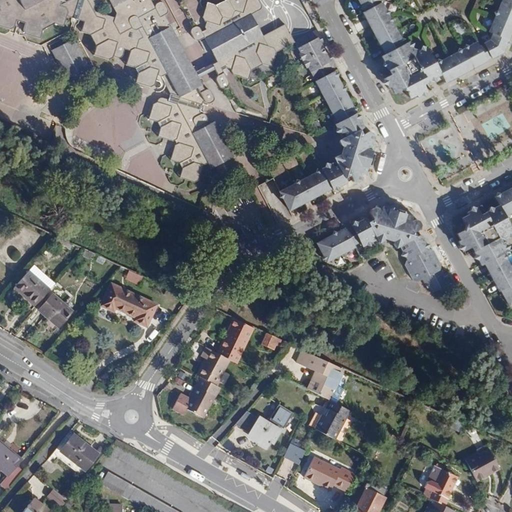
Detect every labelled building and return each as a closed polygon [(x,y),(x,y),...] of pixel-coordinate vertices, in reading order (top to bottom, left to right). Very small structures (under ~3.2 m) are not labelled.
[(182,169),(181,173),(180,177),(195,183),(198,181),(202,167),(204,165),(207,163),(211,170),(215,167),(221,179),(236,171),(230,160),(235,157),(229,147),(215,121),(207,125),(206,123),(208,119),(206,115),(202,114),(200,111),(202,104),(204,102),(206,103),(207,103),(209,103),(211,103),(213,100),(213,98),(210,91),(208,90),(205,90),(202,84),(203,83),(204,81),(203,79),(201,78),(199,79),(198,78),(196,73),(195,72),(197,71),(198,69),(197,66),(194,66),(192,66),(165,15),(167,13),(167,10),(163,2),(158,3),(157,4),(155,6),(152,0),(0,0),(0,25),(11,29),(15,27),(17,20),(25,23),(23,29),(26,33),(40,38),(44,28),(53,23),(64,26),(67,16),(84,22),(81,31),(90,34),(97,47),(94,55),(108,59),(109,57),(117,59),(120,59),(122,56),(124,48),(130,51),(126,65),(135,67),(138,75),(136,82),(150,87),(154,85),(157,75),(161,76),(170,94),(168,100),(159,98),(158,102),(154,104),(149,119),(158,122),(161,128),(158,137),(172,142),(175,141),(177,145),(175,146),(171,160),(179,163),(182,169)] [(257,39),(263,36),(251,15),(258,11),(260,10),(260,9),(261,8),(261,6),(259,2),(257,0),(225,0),(216,5),(208,3),(203,17),(205,21),(206,22),(204,27),(205,28),(206,30),(202,32),(200,28),(197,26),(194,27),(191,30),(191,33),(195,40),(196,40),(198,41),(199,41),(204,38),(217,63),(213,65),(215,70),(218,75),(216,78),(216,80),(219,86),(221,88),(225,88),(231,100),(236,97),(221,69),(225,66),(226,68),(231,70),(233,75),(248,79),(251,70),(261,65),(271,67),(275,53),(262,49),(257,39)] [(391,76),(384,79),(389,89),(393,87),(396,93),(405,89),(409,98),(415,95),(417,98),(426,93),(423,85),(441,76),(444,83),(453,78),(458,76),(466,72),(472,68),(481,64),(486,61),(479,47),(477,43),(449,58),(441,62),(437,60),(433,61),(425,46),(419,50),(414,49),(411,42),(407,44),(406,40),(401,40),(397,31),(393,23),(394,20),(391,20),(390,17),(389,16),(390,13),(387,13),(380,0),(358,0),(365,12),(364,13),(367,20),(371,27),(374,32),(381,48),(385,55),(382,57),(386,65),(390,73),(391,76)] [(484,45),(491,58),(503,52),(504,50),(508,41),(511,34),(511,31),(511,0),(503,0),(502,4),(498,13),(495,14),(497,17),(496,19),(495,21),(492,21),(494,24),(490,34),(491,34),(490,37),(491,41),(484,45)] [(285,26),(263,36),(257,39),(262,49),(275,53),(295,43),(285,26)] [(328,58),(327,55),(322,46),(320,42),(319,39),(322,37),(319,31),(295,43),(300,54),(299,56),(302,58),(301,61),(304,62),(310,72),(315,74),(316,77),(337,66),(334,59),(330,61),(328,58)] [(75,38),(51,51),(69,84),(93,71),(75,38)] [(484,45),(479,47),(486,61),(491,58),(484,45)] [(335,126),(357,114),(352,105),(346,94),(339,80),(334,72),(316,81),(337,122),(334,124),(335,126)] [(88,114),(79,114),(79,137),(87,137),(88,114)] [(357,114),(335,126),(346,146),(347,146),(369,153),(372,152),(374,146),(373,143),(354,136),(351,136),(359,131),(356,126),(361,123),(359,120),(357,114)] [(366,172),(363,174),(366,175),(372,156),(376,144),(374,141),(375,139),(374,136),(372,132),(366,133),(364,129),(361,123),(356,126),(359,131),(351,136),(354,136),(373,143),(374,146),(372,152),(369,153),(347,146),(347,148),(344,157),(366,163),(368,166),(366,172)] [(366,163),(344,157),(322,168),(323,171),(332,188),(333,190),(337,188),(343,185),(340,179),(345,177),(341,167),(361,173),(363,174),(366,172),(368,166),(366,163)] [(340,179),(343,185),(350,182),(352,181),(353,182),(356,184),(363,180),(362,179),(362,177),(361,173),(341,167),(345,177),(340,179)] [(322,193),(332,188),(323,171),(317,169),(315,174),(301,181),(297,179),(294,185),(281,192),(290,210),(302,204),(312,199),(322,193)] [(457,240),(463,251),(471,247),(471,248),(480,265),(485,263),(487,267),(489,270),(488,274),(492,277),(491,281),(495,283),(496,285),(499,291),(502,290),(501,294),(505,296),(511,307),(511,305),(511,271),(510,268),(505,259),(507,255),(506,251),(509,250),(505,243),(506,240),(507,236),(511,234),(511,229),(506,217),(509,216),(510,212),(511,210),(511,188),(510,190),(503,193),(495,197),(499,205),(482,213),(478,206),(467,212),(469,215),(463,218),(467,227),(459,231),(462,238),(457,240)] [(391,213),(392,213),(393,211),(382,208),(381,213),(379,209),(374,207),(372,209),(370,214),(370,216),(368,217),(364,219),(362,220),(365,226),(370,223),(375,233),(383,209),(392,211),(391,213)] [(365,226),(362,220),(358,222),(351,226),(352,229),(347,232),(346,230),(341,232),(332,237),(325,240),(318,244),(327,262),(336,258),(339,259),(340,256),(341,255),(344,254),(346,255),(347,252),(355,248),(354,246),(360,243),(363,248),(386,236),(392,213),(391,213),(392,211),(383,209),(375,233),(370,223),(365,226)] [(392,213),(386,236),(391,238),(392,238),(398,222),(399,222),(401,223),(403,217),(407,215),(402,213),(393,211),(392,213)] [(414,220),(415,220),(415,218),(407,215),(403,217),(401,223),(399,222),(398,222),(392,238),(394,239),(395,239),(399,247),(406,261),(427,251),(428,249),(425,244),(423,240),(418,242),(415,237),(407,241),(414,220)] [(418,242),(423,240),(421,236),(420,233),(422,227),(420,224),(419,221),(415,220),(414,220),(407,241),(415,237),(418,242)] [(395,248),(399,247),(395,239),(394,239),(392,238),(391,238),(390,243),(393,244),(395,248)] [(96,254),(85,249),(81,257),(88,260),(89,258),(94,260),(96,254)] [(423,281),(440,270),(442,266),(440,262),(434,251),(431,251),(427,251),(406,261),(404,265),(413,281),(418,283),(423,281)] [(12,289),(33,307),(53,284),(32,266),(12,289)] [(142,276),(129,270),(124,280),(138,287),(142,276)] [(445,271),(440,270),(423,281),(428,291),(434,294),(448,287),(450,281),(448,276),(445,271)] [(145,328),(155,306),(110,285),(100,307),(112,313),(114,309),(133,318),(132,322),(145,328)] [(51,295),(37,310),(56,327),(70,312),(51,295)] [(254,328),(233,318),(216,353),(230,360),(236,364),(254,328)] [(279,339),(266,333),(261,344),(273,350),(276,346),(279,339)] [(279,339),(276,346),(282,349),(286,343),(279,339)] [(200,377),(195,386),(215,396),(215,397),(220,388),(216,386),(230,360),(216,353),(205,347),(200,356),(205,358),(196,375),(200,377)] [(291,360),(296,363),(302,350),(297,348),(291,360)] [(315,371),(307,389),(330,401),(336,404),(343,388),(336,385),(344,370),(326,361),(302,350),(296,363),(315,371)] [(193,394),(188,402),(185,408),(203,418),(215,396),(195,386),(194,385),(190,392),(193,394)] [(330,401),(325,411),(328,413),(325,419),(321,417),(315,429),(316,430),(335,440),(351,411),(336,404),(330,401)] [(264,421),(258,418),(249,433),(258,439),(256,442),(266,448),(271,439),(275,441),(280,431),(279,430),(281,427),(284,429),(294,413),(278,404),(268,419),(266,418),(264,421)] [(458,422),(454,420),(450,428),(459,432),(463,424),(458,422)] [(387,430),(380,427),(376,433),(383,437),(387,430)] [(387,430),(383,437),(390,441),(394,434),(387,430)] [(60,452),(84,471),(98,454),(73,435),(60,452)] [(299,442),(292,438),(282,457),(290,461),(297,448),(299,442)] [(0,469),(8,476),(20,461),(0,443),(0,469)] [(127,449),(116,443),(109,455),(208,511),(238,511),(205,493),(127,449)] [(478,454),(488,448),(486,444),(475,450),(477,452),(478,454)] [(304,452),(297,448),(290,461),(298,465),(304,452)] [(464,460),(475,480),(498,467),(488,448),(478,454),(477,452),(464,459),(464,460)] [(84,471),(60,452),(56,457),(80,476),(84,471)] [(333,484),(345,491),(354,474),(341,468),(340,469),(313,456),(303,477),(330,490),(333,484)] [(357,468),(361,458),(357,456),(352,465),(357,468)] [(427,489),(424,496),(435,501),(444,506),(451,493),(456,487),(453,485),(458,477),(434,465),(429,476),(430,480),(428,481),(424,488),(427,489)] [(177,511),(108,472),(101,485),(123,498),(148,511),(177,511)] [(27,484),(40,492),(45,483),(32,476),(27,484)] [(356,511),(377,511),(385,497),(366,488),(354,511),(356,511)] [(61,496),(66,501),(72,493),(67,489),(61,496)] [(61,496),(53,490),(48,497),(61,508),(67,501),(66,501),(61,496)] [(34,499),(23,511),(47,511),(49,511),(34,499)] [(453,511),(454,511),(444,506),(435,501),(432,508),(428,506),(424,511),(453,511)]
